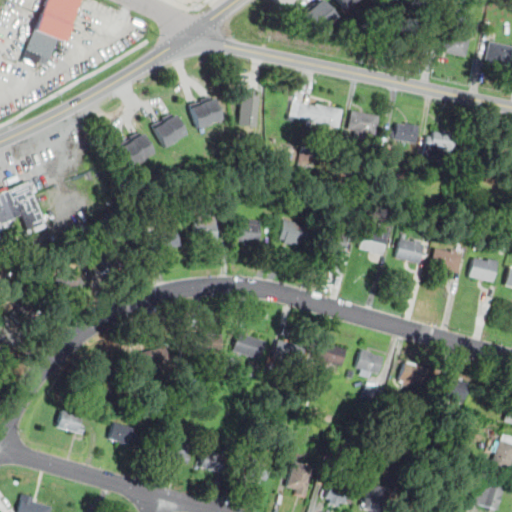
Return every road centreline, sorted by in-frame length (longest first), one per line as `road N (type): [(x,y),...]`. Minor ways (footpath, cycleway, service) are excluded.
road 1 (residential): [(0,436),(29,386),(82,333),(138,300),(189,287),(269,289),(511,358)]
road 2 (tertiary): [(196,31),(511,105)]
road 3 (residential): [(0,444),(219,511)]
road 4 (tertiary): [(0,141),(196,31)]
